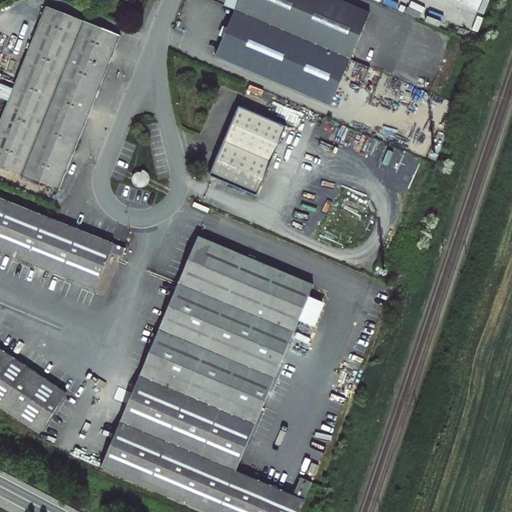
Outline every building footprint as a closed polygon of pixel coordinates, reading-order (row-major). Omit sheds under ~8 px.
[(239,0),(235,10),(215,56),(331,106),(370,13),(340,0),(239,0)] [(235,10),(239,0),(226,0),(224,5),(235,10)] [(121,36),(46,6),(0,122),(0,166),(59,190),(121,36)] [(286,127),(239,107),(209,176),(256,196),(286,127)] [(145,172),(143,171),(141,173),(139,173),(136,175),(135,178),(135,181),(136,184),(139,186),(141,186),(144,186),(147,184),(148,181),(148,177),(145,172)] [(0,251),(96,290),(111,252),(122,256),(126,248),(0,197),(0,251)] [(198,237),(126,408),(243,453),(313,285),(198,237)] [(0,409),(39,435),(66,393),(0,349),(0,409)] [(236,471),(243,453),(126,408),(101,468),(205,511),(299,511),(312,482),(300,477),(293,495),(236,471)] [(329,458),(323,456),(316,476),(322,479),(329,458)]
